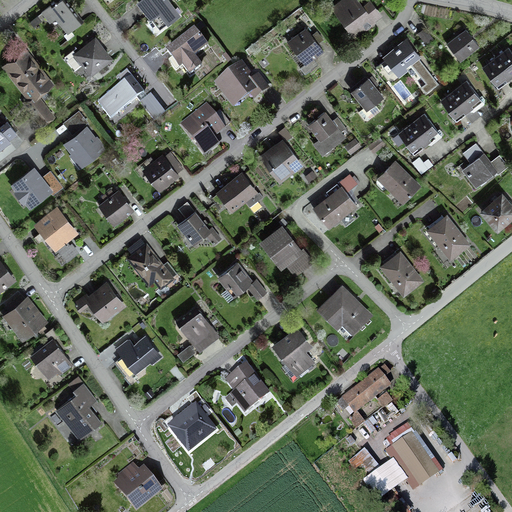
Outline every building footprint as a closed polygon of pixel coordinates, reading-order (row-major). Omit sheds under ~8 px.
[(85,24),(68,0),(63,0),(42,15),(51,27),(57,22),(67,36),(85,24)] [(181,15),(168,0),(145,0),(139,6),(160,32),(181,15)] [(357,0),(351,0),(335,13),(357,42),(386,20),(373,2),(364,8),(357,0)] [(433,41),(424,28),(417,33),(427,46),(433,41)] [(325,53),(305,29),(287,43),(307,68),(325,53)] [(480,48),(467,31),(447,46),(461,63),(480,48)] [(208,49),(195,33),(166,56),(180,72),(183,69),(191,79),(203,69),(195,60),(208,49)] [(114,60),(96,39),(74,57),(92,78),(114,60)] [(408,42),(386,59),(401,78),(423,62),(408,42)] [(507,84),(511,79),(511,54),(508,49),(496,59),(483,69),(499,90),(507,84)] [(27,50),(5,66),(29,99),(52,83),(27,50)] [(255,81),(242,65),(216,86),(236,110),(252,97),(257,102),(271,90),(260,77),(255,81)] [(145,93),(133,77),(98,102),(110,119),(145,93)] [(369,80),(352,93),(368,113),(385,100),(369,80)] [(465,115),(470,111),(477,105),(482,102),(465,81),(454,90),(440,101),(456,122),(465,115)] [(168,114),(153,97),(143,105),(158,123),(168,114)] [(41,126),(54,116),(43,101),(30,110),(41,126)] [(226,131),(208,107),(185,124),(197,140),(194,142),(205,157),(220,146),(215,140),(226,131)] [(326,113),(308,127),(319,141),(314,145),(323,157),(346,138),(326,113)] [(423,149),(428,145),(435,139),(440,135),(424,115),(412,124),(399,134),(415,155),(423,149)] [(0,123),(0,145),(11,137),(0,123)] [(104,149),(87,128),(67,144),(83,165),(104,149)] [(380,137),(369,145),(374,152),(385,144),(380,137)] [(304,167),(283,140),(259,159),(280,186),(304,167)] [(362,148),(356,141),(346,149),(352,156),(362,148)] [(492,164),(485,155),(463,173),(476,190),(498,173),(500,175),(509,168),(500,157),(492,164)] [(180,179),(162,157),(143,172),(162,194),(180,179)] [(422,187),(397,162),(378,180),(403,206),(422,187)] [(35,170),(15,185),(30,205),(50,190),(35,170)] [(259,194),(242,172),(215,193),(232,215),(259,194)] [(359,208),(342,188),(314,210),(330,231),(359,208)] [(135,214),(119,191),(98,205),(115,228),(135,214)] [(511,223),(511,204),(502,195),(480,215),(499,235),(511,223)] [(77,231),(58,207),(38,223),(57,247),(77,231)] [(212,233),(197,214),(179,227),(194,246),(212,233)] [(472,248),(448,215),(427,231),(451,264),(472,248)] [(315,266),(284,226),(260,245),(281,272),(286,268),(296,281),(315,266)] [(175,281),(148,245),(129,260),(150,287),(155,283),(161,291),(175,281)] [(65,265),(80,252),(75,246),(60,258),(65,265)] [(425,282),(402,253),(381,270),(404,298),(425,282)] [(0,294),(16,282),(1,262),(0,262),(0,294)] [(254,283),(238,264),(220,279),(236,298),(247,289),(254,283)] [(268,293),(257,280),(254,283),(247,289),(258,302),(268,293)] [(127,309),(108,283),(86,300),(105,325),(127,309)] [(343,286),(317,311),(337,331),(342,327),(353,338),(375,317),(343,286)] [(45,323),(29,302),(7,317),(23,339),(45,323)] [(221,338),(201,312),(180,328),(200,355),(221,338)] [(297,328),(273,347),(297,378),(315,364),(307,353),(313,348),(297,328)] [(163,358),(147,338),(137,346),(133,342),(120,352),(140,376),(163,358)] [(72,365),(53,340),(31,357),(47,378),(56,371),(59,375),(72,365)] [(270,395),(247,366),(226,383),(250,412),(270,395)] [(393,387),(380,371),(342,402),(355,418),(393,387)] [(98,401),(85,384),(73,393),(76,397),(57,412),(80,441),(103,424),(90,407),(98,401)] [(218,434),(197,406),(169,427),(190,454),(218,434)] [(440,475),(413,435),(387,453),(414,492),(440,475)] [(135,507),(158,488),(138,463),(115,481),(135,507)]
